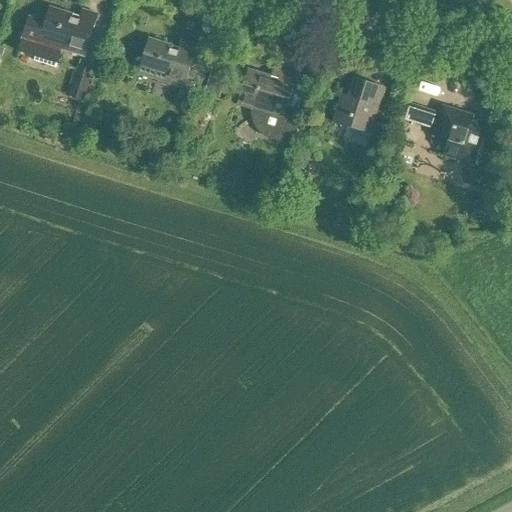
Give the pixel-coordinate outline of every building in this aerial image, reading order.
[(58,63),(63,48),(86,55),(99,14),(84,9),(82,15),(50,5),(45,21),(29,16),(18,51),(35,56),(34,60),(56,67),(57,63),(58,63)] [(209,57),(194,52),(197,45),(183,40),(181,47),(150,37),(139,72),(182,86),(177,100),(194,106),(209,57)] [(93,71),(77,67),(69,96),(85,101),(93,71)] [(228,73),(213,68),(204,95),(220,100),(228,73)] [(302,112),(287,107),(297,76),(281,71),(278,78),(249,68),(237,104),(252,109),(252,111),(252,117),(255,128),(260,134),(265,138),(272,141),(292,146),(302,112)] [(342,95),(333,123),(347,127),(359,131),(370,135),(368,142),(380,145),(386,126),(374,123),(385,88),(355,78),(349,97),(342,95)] [(405,121),(433,130),(438,113),(410,104),(405,121)] [(475,167),(485,134),(475,131),(471,124),(473,116),(442,106),(432,138),(444,141),(447,147),(443,157),(475,167)] [(373,168),(378,154),(368,150),(363,164),(373,168)] [(496,197),(473,197),(473,218),(495,218),(496,197)]
